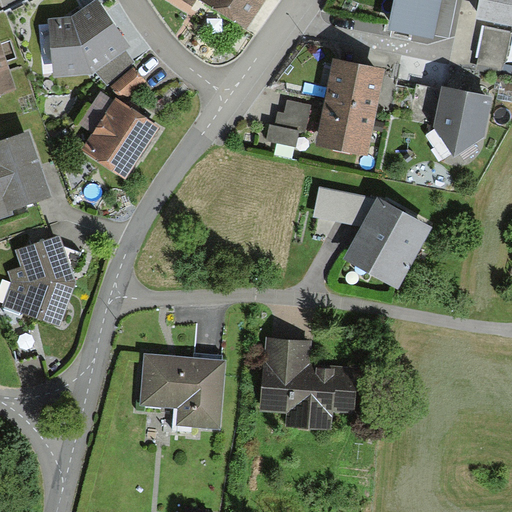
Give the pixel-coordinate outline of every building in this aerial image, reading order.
[(175,0),(195,12),(202,2),(251,32),(270,0),(175,0)] [(392,0),(386,33),(430,42),(432,34),(446,37),(453,2),(439,0),(392,0)] [(511,0),(481,0),(477,23),(511,30),(511,0)] [(130,59),(93,9),(71,24),(51,27),(56,83),(96,81),(130,59)] [(505,36),(482,32),(476,66),(500,70),(505,36)] [(0,68),(0,99),(9,97),(0,68)] [(377,76),(331,69),(319,151),(365,158),(377,76)] [(481,136),(486,103),(417,92),(411,125),(433,128),(450,158),(481,136)] [(84,157),(120,181),(153,133),(102,98),(82,127),(98,138),(84,157)] [(299,148),(304,112),(287,110),(285,119),(278,118),(276,129),(272,128),(269,143),(299,148)] [(23,137),(0,143),(0,187),(3,196),(0,197),(0,215),(42,203),(23,137)] [(389,290),(420,230),(376,208),(320,196),(315,220),(364,230),(345,267),(389,290)] [(55,245),(18,259),(25,276),(9,276),(11,286),(4,309),(58,329),(72,290),(55,245)] [(265,345),(262,411),(289,412),(288,431),(325,433),(326,414),(346,415),(348,377),(302,375),(304,347),(265,345)] [(220,364),(146,359),(142,409),(177,412),(176,428),(215,431),(220,364)]
